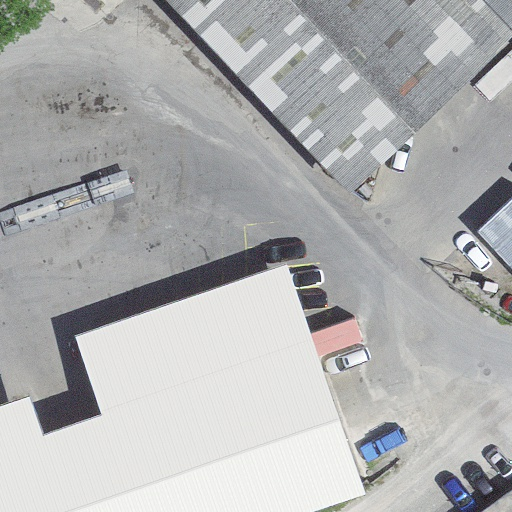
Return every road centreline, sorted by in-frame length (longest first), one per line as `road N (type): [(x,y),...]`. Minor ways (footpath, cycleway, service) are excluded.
road 1 (unknown): [(0,330),(208,282),(280,199)]
road 2 (residential): [(511,348),(473,344),(247,174)]
road 3 (unknown): [(247,174),(164,105),(83,96),(0,118)]
